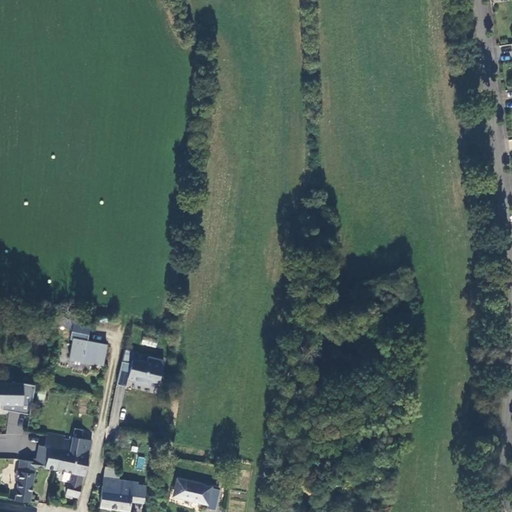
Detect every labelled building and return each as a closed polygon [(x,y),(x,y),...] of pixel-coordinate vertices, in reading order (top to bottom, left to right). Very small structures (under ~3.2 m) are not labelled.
[(89,334),(91,324),(74,320),(72,330),(89,334)] [(94,362),(103,364),(107,346),(88,342),(89,334),(72,330),(70,339),(73,339),(69,358),(94,363),(94,362)] [(173,352),(169,379),(177,381),(181,353),(173,352)] [(123,361),(117,384),(126,387),(128,379),(158,386),(164,361),(149,357),(148,362),(141,360),(141,362),(132,360),(132,364),(123,361)] [(3,410),(29,414),(35,386),(24,383),(0,382),(0,404),(3,404),(3,410)] [(65,436),(65,433),(48,430),(45,444),(43,453),(41,453),(39,459),(34,458),(23,456),(22,459),(20,469),(22,470),(20,478),(18,501),(34,502),(39,467),(44,467),(60,470),(65,448),(73,450),(73,447),(75,439),(65,436)] [(91,450),(93,442),(75,439),(73,447),(91,450)] [(41,453),(43,453),(45,444),(40,443),(37,456),(34,455),(34,458),(39,459),(41,453)] [(78,498),(91,450),(73,447),(73,450),(65,448),(60,470),(72,473),(67,495),(78,498)] [(112,491),(113,478),(103,477),(102,490),(112,491)] [(136,484),(137,481),(113,478),(112,491),(142,495),(144,485),(136,484)] [(179,488),(177,497),(208,505),(212,487),(176,478),(174,487),(179,488)] [(142,500),(142,495),(112,491),(102,490),(99,506),(129,511),(131,499),(142,500)]
